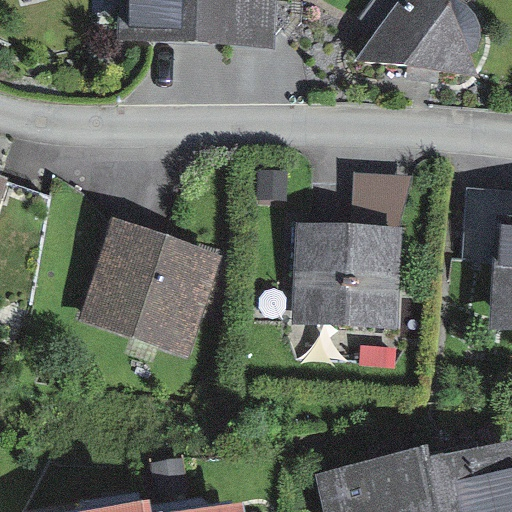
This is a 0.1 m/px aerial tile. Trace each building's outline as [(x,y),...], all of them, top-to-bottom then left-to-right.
[(265,0),(130,0),(129,33),(263,40),(265,0)] [(398,0),(399,12),(365,57),(470,76),(462,56),(474,49),(475,32),(469,15),(453,0),(398,0)] [(393,223),(286,221),(284,332),(391,334),(393,223)] [(204,263),(116,233),(88,315),(176,345),(204,263)] [(511,511),(511,441),(423,462),(421,452),(322,475),(330,511),(511,511)]
